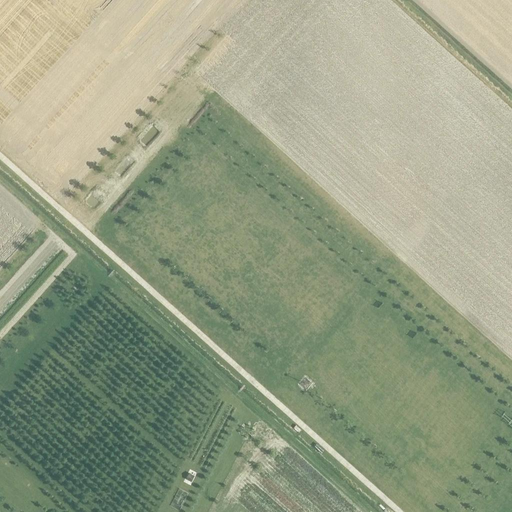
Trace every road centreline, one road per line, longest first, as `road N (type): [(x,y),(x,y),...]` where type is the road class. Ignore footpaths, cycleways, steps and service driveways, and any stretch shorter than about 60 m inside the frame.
road 1 (track): [(399,511),(120,263)]
road 2 (track): [(120,263),(0,155)]
road 3 (track): [(394,0),(511,105)]
